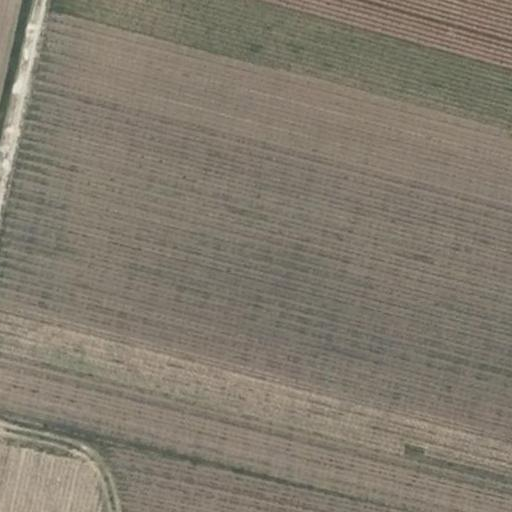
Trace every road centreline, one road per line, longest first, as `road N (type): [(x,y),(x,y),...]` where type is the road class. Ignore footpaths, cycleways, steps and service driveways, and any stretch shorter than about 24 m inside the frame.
road 1 (track): [(0,196),(43,0)]
road 2 (track): [(100,511),(84,452),(0,428)]
